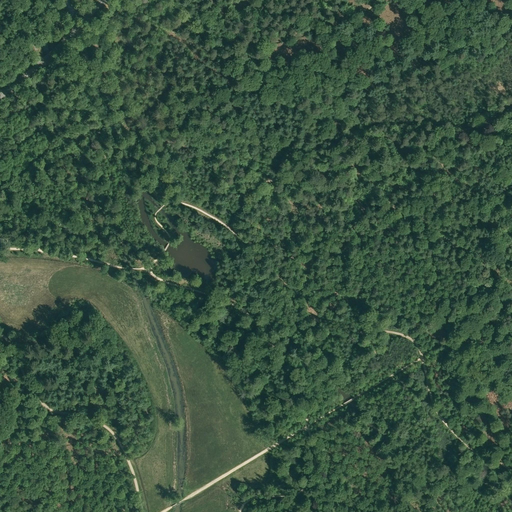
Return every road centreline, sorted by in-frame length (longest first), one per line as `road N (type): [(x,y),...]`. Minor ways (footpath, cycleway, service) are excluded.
road 1 (track): [(511,104),(407,148),(254,187),(241,199)]
road 2 (track): [(266,0),(242,94),(244,245)]
